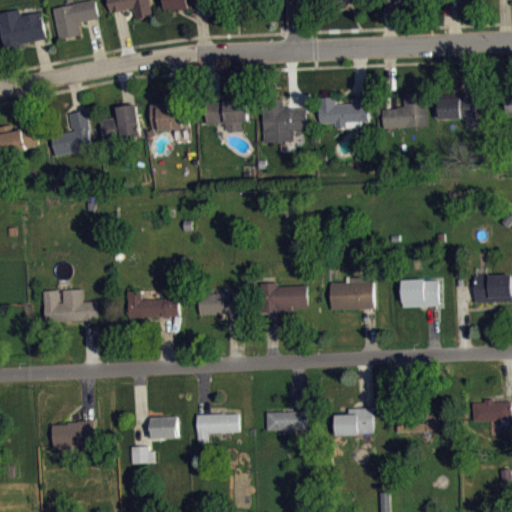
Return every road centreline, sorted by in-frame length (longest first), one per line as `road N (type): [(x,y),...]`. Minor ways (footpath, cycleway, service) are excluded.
road 1 (residential): [(0,91),(149,58),(511,41)]
road 2 (residential): [(0,380),(511,354)]
